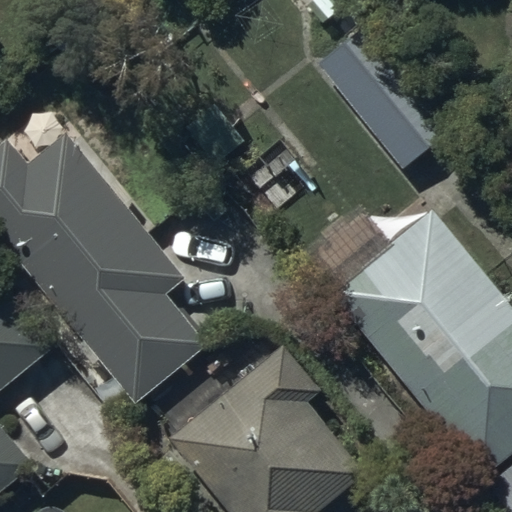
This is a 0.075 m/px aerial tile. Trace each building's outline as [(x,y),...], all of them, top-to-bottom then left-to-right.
[(361,31),(318,65),(403,172),(416,162),(420,167),(450,144),(361,31)] [(511,135),(495,148),(511,170),(511,135)] [(7,144),(0,149),(0,239),(83,343),(78,346),(94,366),(100,360),(137,405),(209,347),(167,294),(183,281),(66,136),(27,168),(7,144)] [(511,308),(434,212),(331,295),(481,480),(511,455),(511,308)] [(0,492),(32,466),(0,427),(0,392),(55,347),(0,280),(0,492)] [(171,439),(229,511),(320,511),(367,475),(310,403),(323,392),(286,347),(171,439)]
